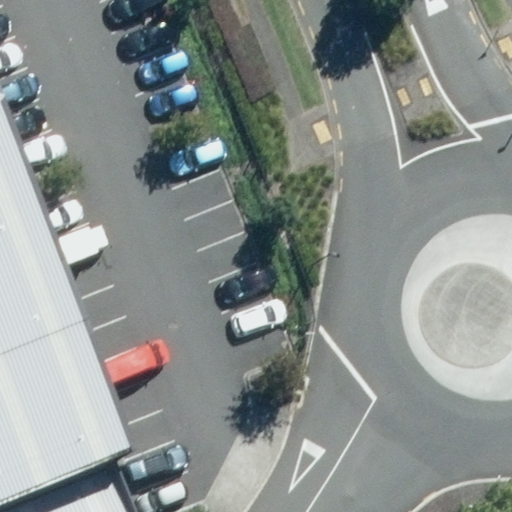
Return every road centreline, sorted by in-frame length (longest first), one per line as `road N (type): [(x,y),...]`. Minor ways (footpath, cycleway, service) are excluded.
road 1 (unclassified): [(511,427),(440,422),(382,381),(363,351),(351,281),(377,215)]
road 2 (unclassified): [(377,215),(369,139),(324,0)]
road 3 (unclassified): [(440,0),(467,69),(511,138)]
road 4 (unclassified): [(377,215),(407,185),(445,166),(511,163)]
